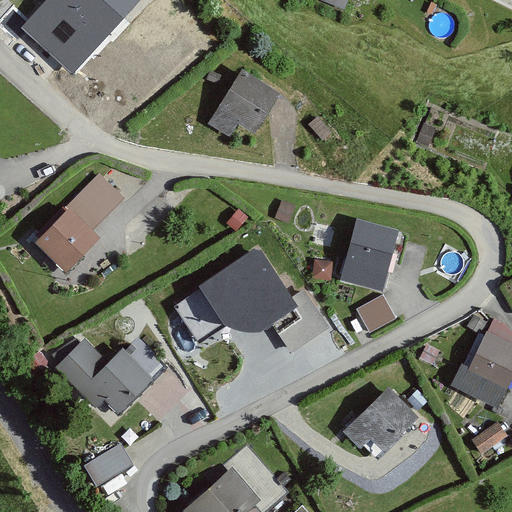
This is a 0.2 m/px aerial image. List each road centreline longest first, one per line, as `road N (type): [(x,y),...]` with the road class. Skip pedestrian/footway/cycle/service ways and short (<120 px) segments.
road 1 (residential): [(143,511),(144,478),(178,444),(470,295),(487,272),(488,239),(474,221),(437,205),(126,152),(72,122),(0,56)]
road 2 (residential): [(67,511),(0,402)]
